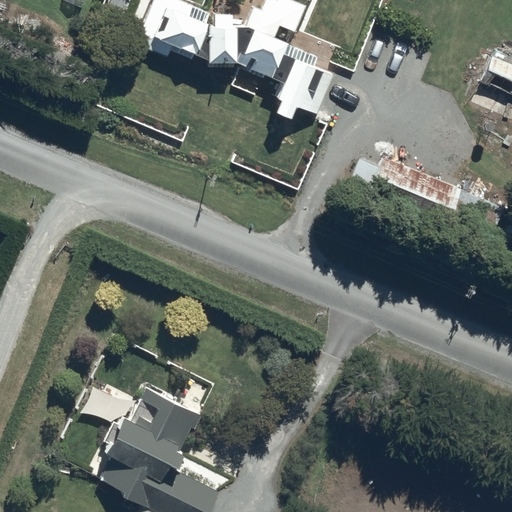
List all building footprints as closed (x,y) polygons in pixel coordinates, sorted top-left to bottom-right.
[(209,14),(176,0),(109,0),(106,10),(141,24),(133,44),(167,59),(170,52),(192,61),(206,28),(203,27),(209,14)] [(241,31),(251,35),(237,69),(268,81),(271,72),(275,74),(285,49),(271,44),(277,29),(293,36),(305,7),(287,0),(275,0),(275,1),(273,0),(264,0),(260,10),(251,7),(241,31)] [(235,69),(235,34),(230,34),(230,19),(212,19),(212,32),(205,32),(206,69),(235,69)] [(511,68),(488,58),(468,106),(492,116),(500,95),(511,99),(511,68)] [(319,77),(291,66),(271,117),(290,125),(296,109),(317,118),(332,79),(320,75),(319,77)] [(378,168),(358,160),(348,183),(498,243),(510,211),(459,191),(461,188),(383,157),(378,168)] [(200,416),(146,387),(126,424),(123,422),(103,459),(109,463),(97,486),(138,508),(135,511),(209,511),(219,495),(174,471),(183,456),(180,454),(200,416)]
